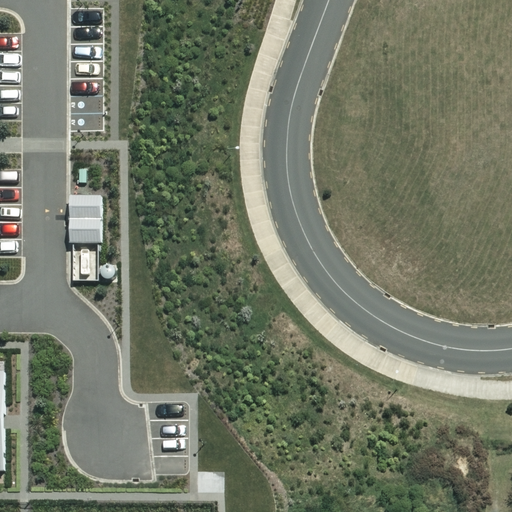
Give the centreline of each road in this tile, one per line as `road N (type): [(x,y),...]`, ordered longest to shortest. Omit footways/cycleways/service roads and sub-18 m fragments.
road 1 (residential): [(328,0),(287,129),(285,164),(303,234),(327,273),(373,316),(442,346),(511,348)]
road 2 (track): [(497,511),(500,387)]
